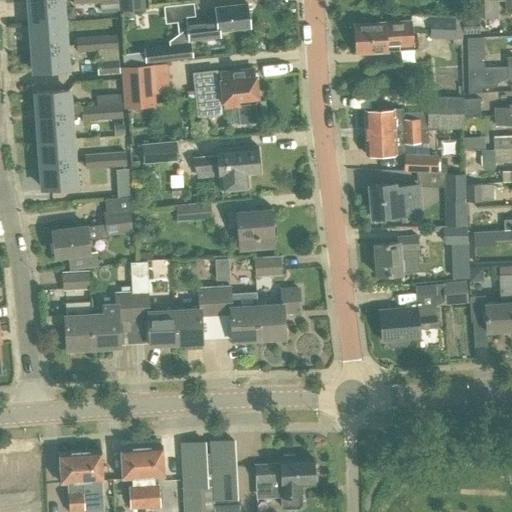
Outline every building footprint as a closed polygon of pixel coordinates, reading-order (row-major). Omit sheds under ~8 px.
[(29,0),(31,24),(63,21),(61,0),(29,0)] [(119,9),(118,0),(92,0),(93,3),(112,1),(113,10),(119,9)] [(118,0),(119,9),(119,11),(121,11),(130,10),(145,9),(144,0),(118,0)] [(168,21),(195,17),(194,3),(167,6),(168,21)] [(188,41),(221,38),(220,31),(249,28),(247,5),(216,8),(217,19),(186,22),(188,41)] [(131,18),(130,10),(121,11),(122,19),(131,18)] [(461,19),(461,18),(455,18),(455,17),(430,16),(429,38),(453,39),(453,44),(461,45),(461,33),(462,33),(462,19),(461,19)] [(356,53),(388,51),(414,49),(411,19),(386,21),(386,22),(355,24),(356,53)] [(462,19),(462,33),(478,32),(478,19),(462,19)] [(33,48),(65,45),(63,21),(31,24),(33,48)] [(120,73),(117,34),(96,36),(97,51),(97,61),(98,75),(120,73)] [(97,51),(96,36),(76,37),(77,52),(97,51)] [(481,37),(466,38),(467,53),(482,53),(481,37)] [(170,45),(143,48),(143,50),(145,63),(145,64),(193,58),(191,42),(188,43),(170,45)] [(35,72),(67,70),(65,45),(33,48),(35,72)] [(123,108),(156,106),(153,64),(121,66),(123,108)] [(468,87),(481,86),(497,86),(497,82),(496,67),(482,68),(467,69),(468,87)] [(257,102),(254,69),(219,73),(219,74),(218,75),(217,69),(192,72),(197,117),(222,114),(221,105),(223,104),(224,109),(240,107),(240,104),(257,102)] [(70,115),(82,114),(82,121),(102,119),(101,104),(96,105),(81,106),(81,102),(69,102),(68,90),(37,92),(39,116),(70,115)] [(96,105),(101,104),(119,103),(118,93),(96,95),(96,105)] [(463,99),(463,97),(427,96),(427,111),(402,112),(402,119),(394,119),(394,108),(365,109),(366,132),(419,130),(420,130),(438,129),(438,128),(463,129),(463,117),(464,117),(464,99),(463,99)] [(344,98),(343,107),(363,109),(364,100),(344,98)] [(464,99),(464,117),(480,116),(479,98),(464,99)] [(123,118),(122,103),(119,103),(101,104),(102,119),(123,118)] [(509,106),(493,107),(494,116),(511,114),(511,103),(508,104),(509,106)] [(511,114),(494,116),(494,126),(509,126),(511,125),(511,114)] [(40,140),(71,138),(70,115),(39,116),(40,140)] [(191,143),(211,140),(210,131),(199,132),(197,125),(188,126),(191,143)] [(420,130),(419,130),(366,132),(366,153),(396,152),(395,144),(420,143),(420,130)] [(493,149),(511,148),(511,135),(493,136),(493,149)] [(42,165),(73,162),(71,138),(40,140),(42,165)] [(142,163),(178,160),(176,140),(141,143),(142,163)] [(259,172),(256,147),(226,150),(226,154),(195,157),(196,172),(218,170),(220,190),(248,187),(247,173),(259,172)] [(494,163),(511,161),(511,148),(493,149),(494,163)] [(105,152),(106,167),(126,166),(125,151),(105,152)] [(85,169),(106,167),(105,152),(85,154),(85,169)] [(404,154),(403,171),(418,171),(438,172),(438,171),(438,155),(404,154)] [(73,162),(42,165),(44,189),(75,187),(73,162)] [(125,194),(137,195),(137,170),(125,170),(125,194)] [(502,181),(511,180),(511,170),(511,171),(502,171),(502,181)] [(466,201),(466,198),(465,184),(465,174),(445,175),(445,186),(446,207),(466,207),(466,201)] [(511,180),(502,181),(502,192),(511,192),(511,191),(511,180)] [(491,183),(465,184),(466,198),(466,201),(471,201),(492,200),(491,183)] [(393,184),(369,185),(371,218),(396,216),(423,214),(422,202),(421,187),(421,185),(420,184),(418,184),(393,185),(393,184)] [(55,257),(68,255),(70,269),(96,265),(94,248),(89,248),(87,239),(109,237),(109,235),(133,232),(130,211),(134,211),(133,197),(104,199),(106,212),(103,212),(105,224),(86,227),(85,225),(51,230),(55,257)] [(177,222),(212,219),(210,201),(176,205),(177,222)] [(274,247),(270,209),(236,212),(227,213),(228,227),(237,227),(240,251),(274,247)] [(511,218),(503,220),(504,230),(511,229),(511,218)] [(443,244),(467,243),(466,225),(443,226),(443,244)] [(376,275),(401,274),(401,273),(420,272),(418,250),(419,250),(418,234),(396,236),(396,242),(374,244),(376,275)] [(495,246),(473,247),(474,262),(496,262),(495,246)] [(469,267),(468,255),(451,256),(452,278),(469,277),(469,267)] [(255,277),(282,276),(280,256),(254,257),(255,277)] [(486,331),(511,329),(511,300),(510,265),(499,266),(499,275),(500,301),(486,302),(485,296),(469,297),(470,322),(486,321),(486,331)] [(63,291),(90,289),(89,270),(62,271),(63,291)] [(131,290),(148,290),(148,280),(131,281),(131,290)] [(442,282),(444,301),(444,305),(468,303),(466,280),(442,282)] [(259,340),(257,304),(232,306),(231,285),(214,286),(217,339),(233,338),(233,341),(259,340)] [(202,340),(217,339),(214,286),(197,287),(198,308),(174,309),(176,344),(202,342),(202,340)] [(257,304),(259,340),(284,338),(283,314),(301,313),(300,286),(280,288),(280,303),(257,304)] [(119,345),(134,344),(131,290),(114,291),(115,302),(101,303),(102,313),(92,313),(93,348),(119,347),(119,345)] [(176,344),(174,309),(150,310),(148,290),(131,290),(134,344),(149,343),(149,345),(176,344)] [(436,313),(435,305),(405,307),(380,309),(382,341),(386,340),(390,346),(406,345),(409,339),(420,338),(419,330),(437,328),(436,313)] [(67,349),(93,348),(92,313),(65,314),(67,349)] [(238,498),(235,439),(209,440),(209,455),(206,455),(206,441),(180,442),(182,488),(183,511),(213,511),(214,511),(240,511),(240,498),(238,498)] [(162,445),(141,446),(145,508),(161,507),(159,484),(155,484),(154,477),(164,476),(162,445)] [(139,508),(145,508),(141,446),(120,448),(122,479),(132,478),(132,485),(128,486),(130,509),(139,508)] [(94,488),(93,481),(103,480),(101,450),(78,451),(80,511),(93,511),(100,511),(98,488),(94,488)] [(68,511),(80,511),(78,451),(59,452),(61,483),(67,483),(68,511)] [(297,459),(294,454),(283,454),(281,460),(280,460),(280,462),(254,464),(256,498),(281,497),(282,507),(285,509),(299,509),(302,505),(301,484),(315,483),(313,458),(297,459)] [(28,462),(6,463),(8,493),(29,492),(28,462)]
